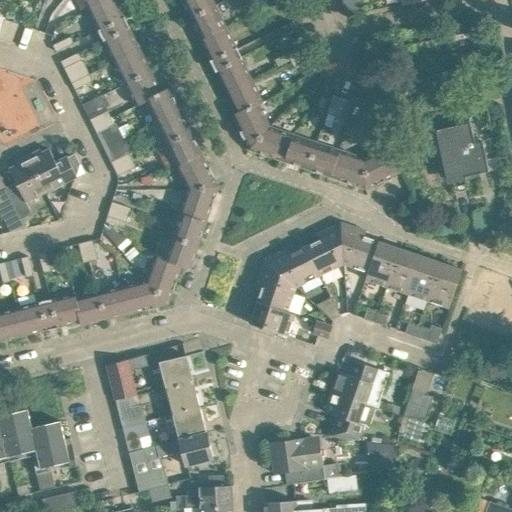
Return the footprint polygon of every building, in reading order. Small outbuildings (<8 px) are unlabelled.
[(107,0),(84,0),(89,9),(107,0)] [(127,23),(125,19),(124,17),(123,17),(114,0),(107,0),(89,9),(99,29),(98,30),(101,36),(104,42),(105,41),(103,39),(128,27),(129,29),(130,28),(127,23)] [(215,6),(211,0),(181,0),(190,18),(215,6)] [(363,12),(361,3),(343,7),(345,16),(363,12)] [(225,27),(215,6),(190,18),(201,39),(225,27)] [(0,38),(5,40),(11,21),(0,17),(0,38)] [(12,42),(18,24),(11,21),(5,40),(12,42)] [(139,50),(129,29),(128,27),(103,39),(105,41),(115,62),(139,50)] [(235,48),(225,27),(201,39),(211,60),(210,60),(216,72),(217,72),(215,69),(240,57),(241,60),(242,59),(236,47),(235,48)] [(453,35),(446,37),(448,50),(456,48),(453,35)] [(56,52),(73,43),(70,36),(53,45),(56,52)] [(290,61),(308,52),(305,45),(287,54),(290,61)] [(150,72),(139,50),(115,62),(126,84),(150,72)] [(477,50),(463,53),(467,74),(480,71),(477,50)] [(294,67),(311,58),(308,52),(290,61),(294,67)] [(89,74),(78,53),(61,61),(71,83),(89,74)] [(290,61),(287,54),(274,60),(277,67),(290,61)] [(251,80),(241,60),(240,57),(215,69),(217,72),(227,92),(251,80)] [(160,92),(150,72),(126,84),(137,106),(145,102),(145,101),(161,93),(160,92)] [(75,89),(92,81),(89,74),(71,83),(75,89)] [(262,103),(251,80),(227,92),(237,113),(237,114),(258,104),(258,105),(262,103)] [(180,110),(169,88),(160,92),(161,93),(145,101),(145,102),(155,122),(180,110)] [(333,115),(339,97),(332,95),(326,113),(333,115)] [(340,118),(346,99),(339,97),(333,115),(340,118)] [(269,127),(258,105),(258,104),(237,114),(237,113),(233,115),(240,131),(239,131),(244,140),(245,140),(249,149),(269,127)] [(190,132),(180,110),(155,122),(166,144),(190,132)] [(93,126),(111,117),(107,111),(90,120),(93,126)] [(121,139),(114,124),(111,117),(93,126),(104,148),(121,139)] [(489,171),(482,141),(475,143),(470,123),(449,127),(438,130),(450,181),(489,171)] [(285,161),(293,135),(269,127),(249,149),(260,153),(259,154),(269,157),(269,156),(285,161)] [(201,153),(190,132),(166,144),(176,165),(201,153)] [(308,169),(316,143),(293,135),(285,161),(308,169)] [(132,160),(129,154),(121,139),(104,148),(114,169),(132,160)] [(330,176),(339,151),(316,143),(308,169),(330,176)] [(400,171),(391,154),(388,147),(364,159),(366,188),(375,184),(376,185),(385,180),(384,179),(400,171)] [(46,192),(85,173),(75,153),(67,157),(56,162),(49,149),(42,153),(40,150),(28,156),(46,192)] [(366,188),(364,159),(339,151),(330,176),(346,182),(346,183),(355,186),(356,185),(366,188)] [(214,177),(209,168),(208,168),(201,153),(176,165),(188,189),(217,187),(213,177),(214,177)] [(46,192),(28,156),(15,162),(17,165),(9,169),(18,187),(8,192),(7,192),(21,220),(21,219),(32,214),(26,202),(46,192)] [(118,176),(135,167),(132,160),(114,169),(118,176)] [(4,184),(0,186),(0,202),(0,203),(0,210),(10,232),(13,231),(26,228),(21,219),(21,220),(7,192),(8,192),(4,184)] [(212,207),(215,197),(214,197),(217,187),(188,189),(179,213),(205,223),(211,206),(212,207)] [(128,215),(131,208),(112,202),(110,209),(128,215)] [(126,222),(128,215),(110,209),(108,216),(126,222)] [(197,245),(205,223),(179,213),(172,236),(197,245)] [(344,262),(341,222),(317,234),(319,240),(305,247),(318,274),(344,262)] [(366,279),(379,242),(364,236),(366,231),(341,222),(344,262),(368,271),(365,279),(366,279)] [(112,228),(105,234),(118,249),(125,242),(114,231),(112,228)] [(189,269),(197,245),(172,236),(164,258),(164,259),(181,264),(181,266),(189,269)] [(97,259),(93,240),(85,242),(90,261),(97,259)] [(90,261),(85,242),(78,244),(83,263),(90,261)] [(385,286),(398,248),(379,242),(366,279),(385,286)] [(318,274),(305,247),(291,254),(288,248),(265,260),(294,286),(318,274)] [(406,293),(419,255),(398,248),(385,286),(406,293)] [(134,249),(125,257),(131,263),(140,255),(134,249)] [(50,271),(46,252),(39,254),(43,273),(50,271)] [(176,281),(181,266),(181,264),(164,259),(164,258),(155,255),(147,280),(168,303),(172,290),(173,290),(177,281),(176,281)] [(427,300),(441,263),(419,255),(406,293),(427,300)] [(33,275),(28,256),(21,258),(26,277),(33,275)] [(286,311),(294,286),(265,260),(256,285),(262,287),(257,301),(286,311)] [(10,281),(5,262),(0,263),(0,271),(3,283),(10,281)] [(17,262),(6,264),(10,279),(21,276),(17,262)] [(449,308),(462,270),(441,263),(427,300),(449,308)] [(168,303),(147,280),(121,287),(128,313),(145,309),(145,310),(154,308),(154,307),(168,303)] [(128,313),(121,287),(98,293),(105,319),(128,313)] [(98,293),(76,298),(75,299),(81,321),(80,321),(81,326),(105,319),(98,293)] [(75,299),(76,298),(75,294),(52,300),(52,299),(45,300),(39,302),(39,303),(42,302),(48,329),(46,329),(46,330),(52,329),(59,327),(58,326),(80,321),(81,321),(75,299)] [(288,336),(294,317),(295,314),(286,311),(257,301),(250,323),(288,336)] [(42,302),(39,303),(17,309),(23,335),(46,329),(48,329),(42,302)] [(17,309),(0,312),(0,340),(23,335),(17,309)] [(372,322),(376,312),(367,309),(364,319),(372,322)] [(385,326),(388,316),(376,312),(372,322),(385,326)] [(328,338),(332,326),(316,321),(313,333),(328,338)] [(414,336),(418,326),(408,323),(405,333),(414,336)] [(426,340),(429,330),(418,326),(414,336),(426,340)] [(193,382),(187,355),(159,362),(164,381),(166,389),(193,382)] [(134,384),(132,379),(127,360),(107,366),(116,402),(130,399),(127,386),(134,384)] [(380,402),(390,373),(355,361),(351,363),(347,374),(338,371),(331,392),(376,408),(377,407),(378,407),(380,402)] [(508,386),(511,374),(511,371),(492,364),(487,378),(508,386)] [(200,407),(193,382),(166,389),(172,415),(200,407)] [(433,397),(412,391),(404,416),(426,419),(433,397)] [(370,426),(376,408),(331,392),(324,412),(336,416),(329,436),(359,440),(365,424),(370,426)] [(146,421),(142,404),(132,407),(130,399),(116,402),(123,428),(146,421)] [(380,402),(378,407),(388,411),(392,412),(393,406),(380,402)] [(206,433),(200,407),(172,415),(179,440),(206,433)] [(37,450),(32,427),(28,409),(0,415),(0,423),(8,457),(36,450),(37,450)] [(77,465),(70,438),(65,439),(60,421),(32,427),(37,450),(36,450),(40,468),(68,462),(69,467),(77,465)] [(140,438),(149,435),(146,421),(123,428),(129,452),(142,448),(140,438)] [(168,485),(164,468),(148,472),(145,461),(182,451),(186,466),(213,459),(206,433),(179,440),(142,448),(129,452),(139,492),(168,485)] [(319,436),(305,438),(270,442),(274,474),(285,472),(287,485),(325,479),(319,436)] [(394,451),(375,454),(377,471),(397,468),(394,451)] [(55,488),(51,470),(36,474),(40,491),(55,488)] [(232,506),(231,486),(227,486),(227,475),(209,476),(209,480),(191,481),(192,488),(192,495),(181,496),(181,509),(185,509),(232,506)] [(358,489),(356,475),(329,481),(331,494),(358,489)] [(52,511),(80,506),(77,491),(42,499),(45,511),(52,511)] [(511,511),(511,507),(489,500),(485,511),(511,511)] [(314,502),(297,502),(264,504),(264,511),(337,511),(337,507),(314,508),(314,502)]
